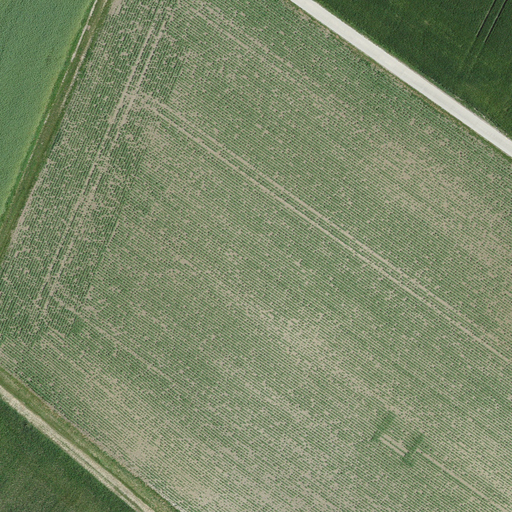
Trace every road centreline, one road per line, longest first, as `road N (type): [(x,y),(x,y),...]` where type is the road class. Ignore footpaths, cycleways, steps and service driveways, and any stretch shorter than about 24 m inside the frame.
road 1 (track): [(511,151),(298,0)]
road 2 (track): [(0,233),(94,0)]
road 3 (track): [(0,378),(162,511)]
